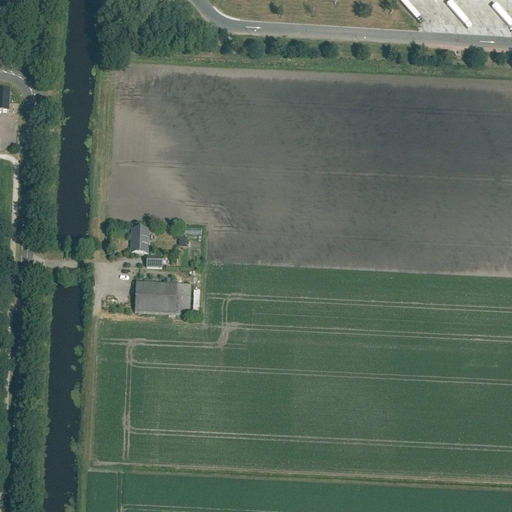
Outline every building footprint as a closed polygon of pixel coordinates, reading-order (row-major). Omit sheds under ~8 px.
[(0,103),(9,103),(10,93),(0,92),(0,103)] [(0,113),(9,114),(9,103),(0,103),(0,113)] [(147,255),(148,232),(132,231),(131,254),(147,255)] [(162,270),(162,258),(146,257),(145,269),(162,270)] [(189,317),(190,288),(170,286),(163,286),(136,285),(135,315),(175,317),(189,317)]
